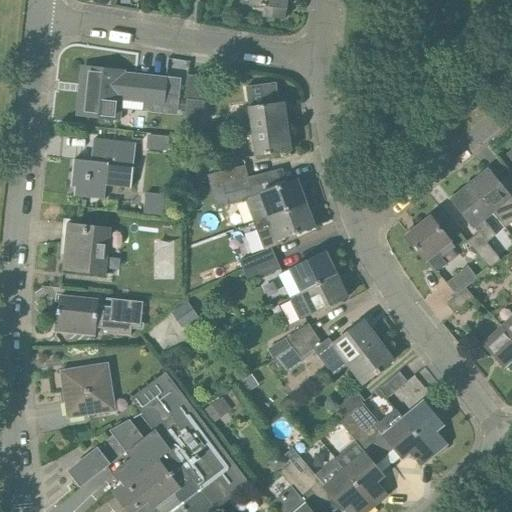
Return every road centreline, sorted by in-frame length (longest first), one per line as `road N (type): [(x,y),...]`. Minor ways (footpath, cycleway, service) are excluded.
road 1 (residential): [(23,511),(8,335),(37,18)]
road 2 (residential): [(320,60),(37,18)]
road 3 (residential): [(507,439),(408,314),(359,229)]
road 4 (residential): [(359,229),(511,107)]
road 5 (residential): [(359,229),(334,168),(320,60)]
